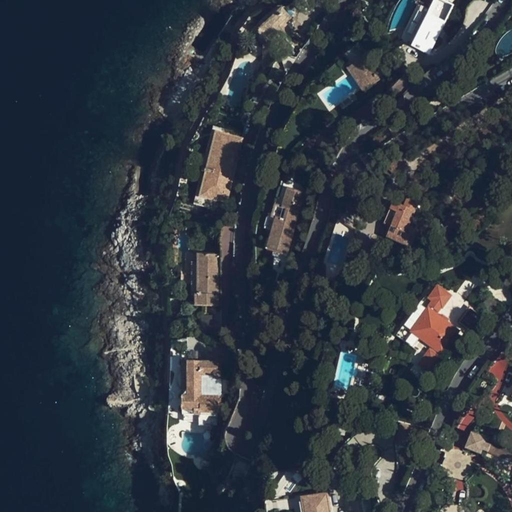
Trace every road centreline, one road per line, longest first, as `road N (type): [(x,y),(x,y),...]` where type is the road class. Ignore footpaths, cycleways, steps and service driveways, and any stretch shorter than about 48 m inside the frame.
road 1 (residential): [(346,155),(307,255),(256,439),(242,447),(235,434),(246,398),(239,261),(249,197),(283,89),(349,0)]
road 2 (residential): [(511,316),(457,385),(403,511)]
road 3 (residential): [(506,0),(448,67),(346,155)]
road 4 (residential): [(346,155),(375,161),(511,75)]
